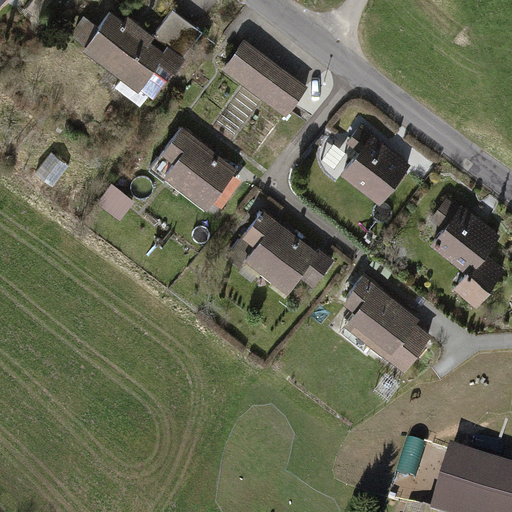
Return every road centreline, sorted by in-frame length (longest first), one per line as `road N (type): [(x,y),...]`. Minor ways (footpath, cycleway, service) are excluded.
road 1 (unknown): [(363,75),(275,182),(358,254)]
road 2 (tertiary): [(328,47),(511,188)]
